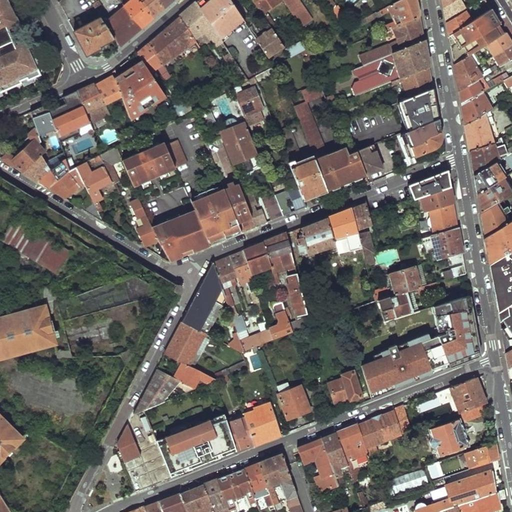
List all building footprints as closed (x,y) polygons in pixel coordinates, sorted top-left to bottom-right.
[(0,0),(0,92),(3,91),(24,82),(23,80),(30,77),(41,72),(38,66),(30,49),(26,51),(21,53),(17,43),(10,29),(18,26),(15,18),(8,4),(6,0),(0,0)] [(106,12),(98,0),(90,0),(93,4),(92,4),(100,17),(106,12)] [(129,0),(123,5),(140,28),(146,23),(152,18),(138,0),(129,0)] [(157,0),(138,0),(152,18),(158,14),(164,9),(157,0)] [(157,0),(164,9),(170,4),(174,0),(157,0)] [(229,0),(198,0),(196,2),(221,39),(222,41),(247,25),(229,0)] [(252,0),(270,27),(274,24),(266,10),(279,2),(278,0),(252,0)] [(283,0),(302,28),(312,21),(298,0),(283,0)] [(324,0),(331,11),(336,7),(332,0),(324,0)] [(402,0),(366,19),(369,25),(391,13),(395,22),(386,26),(388,30),(421,17),(419,5),(417,0),(402,0)] [(454,0),(443,7),(446,21),(462,11),(466,9),(464,6),(463,7),(460,2),(463,0),(454,0)] [(221,39),(196,2),(188,9),(179,17),(194,39),(206,31),(211,38),(212,37),(216,42),(221,39)] [(462,11),(446,21),(448,35),(451,33),(491,10),(487,4),(466,18),(462,11)] [(114,38),(119,46),(123,43),(134,33),(140,28),(123,5),(103,22),(114,38)] [(331,11),(337,20),(342,17),(336,7),(331,11)] [(491,10),(451,33),(456,42),(450,45),(453,64),(469,55),(477,49),(482,46),(486,44),(499,36),(495,30),(499,22),(491,10)] [(74,31),(87,55),(100,48),(99,46),(114,38),(103,22),(100,17),(74,31)] [(148,43),(162,64),(195,41),(194,39),(179,17),(163,30),(148,43)] [(359,57),(362,65),(371,61),(425,41),(423,29),(421,17),(388,30),(383,32),(384,36),(394,33),(398,45),(390,48),(389,46),(359,57)] [(499,23),(499,22),(495,30),(499,36),(505,32),(499,23)] [(243,73),(245,76),(269,59),(268,57),(248,27),(247,25),(222,41),(230,53),(243,73)] [(248,27),(268,57),(283,47),(270,28),(261,33),(258,29),(254,31),(251,25),(248,27)] [(499,36),(486,44),(493,55),(511,44),(509,39),(505,32),(499,36)] [(288,54),(290,58),(307,49),(314,46),(310,39),(288,54)] [(26,51),(21,41),(17,43),(21,53),(26,51)] [(350,71),(351,77),(355,78),(356,82),(353,83),(351,89),(355,98),(391,83),(430,67),(425,41),(371,61),(371,62),(350,71)] [(136,53),(149,73),(157,68),(165,79),(170,75),(162,64),(148,43),(142,48),(136,53)] [(493,55),(500,67),(511,59),(511,44),(493,55)] [(312,61),(329,55),(327,51),(317,55),(314,46),(307,49),(312,61)] [(43,63),(36,47),(30,49),(38,66),(43,63)] [(469,55),(471,58),(475,56),(480,53),(477,49),(469,55)] [(149,73),(136,53),(126,62),(130,70),(114,80),(121,97),(130,119),(166,96),(149,73)] [(223,58),(237,77),(243,73),(230,53),(223,58)] [(455,73),(456,78),(475,66),(471,58),(469,55),(453,64),(455,73)] [(457,86),(458,92),(482,77),(480,74),(475,66),(456,78),(457,86)] [(397,99),(399,103),(434,89),(432,78),(430,67),(391,83),(392,86),(402,82),(407,95),(397,99)] [(511,68),(501,75),(504,80),(511,74),(511,68)] [(480,74),(482,77),(483,77),(491,72),(489,69),(480,74)] [(248,80),(245,76),(243,73),(237,77),(242,84),(248,80)] [(511,84),(511,74),(504,80),(502,80),(506,87),(506,88),(511,84)] [(493,80),(495,84),(502,80),(504,80),(501,75),(493,80)] [(32,82),(30,77),(23,80),(24,82),(25,86),(32,82)] [(96,86),(105,105),(121,97),(114,80),(113,77),(96,86)] [(482,77),(458,92),(460,100),(461,104),(481,93),(489,88),(486,84),(483,77),(482,77)] [(495,84),(493,80),(486,84),(489,88),(494,85),(495,84)] [(494,85),(499,91),(506,87),(502,80),(495,84),(494,85)] [(90,122),(91,124),(110,115),(105,105),(96,86),(95,83),(81,89),(77,91),(90,122)] [(320,83),(303,90),(308,101),(325,94),(320,83)] [(233,88),(248,126),(258,123),(254,111),(264,108),(255,87),(243,92),(240,85),(233,88)] [(399,103),(410,131),(439,118),(436,104),(434,89),(399,103)] [(79,127),(90,122),(77,91),(67,96),(79,127)] [(463,115),(464,125),(483,114),(488,111),(490,109),(481,93),(461,104),(463,115)] [(203,94),(189,102),(189,103),(194,110),(207,102),(208,102),(203,94)] [(79,127),(67,96),(63,98),(66,104),(49,111),(55,127),(60,141),(79,132),(77,128),(79,127)] [(333,96),(326,99),(330,108),(337,105),(333,96)] [(207,102),(212,116),(217,114),(212,100),(208,102),(207,102)] [(308,101),(296,106),(315,157),(316,158),(328,153),(308,101)] [(189,103),(176,111),(180,117),(194,110),(189,103)] [(49,111),(47,105),(30,112),(39,135),(55,127),(49,111)] [(332,112),(336,125),(346,120),(342,109),(332,112)] [(483,114),(488,127),(494,124),(488,111),(483,114)] [(464,125),(469,150),(495,144),(488,127),(483,114),(464,125)] [(439,118),(410,131),(406,132),(414,156),(437,146),(439,144),(441,141),(442,136),(439,118)] [(222,132),(234,163),(256,154),(245,123),(222,132)] [(28,134),(20,140),(26,148),(16,155),(0,145),(0,156),(14,165),(17,163),(24,170),(42,156),(45,154),(44,152),(39,145),(41,144),(39,135),(36,127),(28,132),(28,134)] [(167,170),(177,167),(167,145),(159,128),(138,139),(124,146),(116,149),(121,161),(129,177),(130,180),(133,186),(141,183),(149,179),(147,173),(156,169),(159,175),(167,170)] [(279,133),(291,164),(296,162),(302,159),(290,129),(279,133)] [(122,141),(124,146),(138,139),(137,135),(132,137),(132,136),(122,141)] [(469,150),(473,175),(495,162),(504,156),(511,151),(511,146),(505,151),(501,137),(498,139),(497,144),(495,144),(469,150)] [(178,140),(167,145),(177,167),(188,162),(178,140)] [(349,157),(345,146),(328,153),(316,158),(328,190),(357,179),(360,188),(370,183),(368,177),(359,152),(349,157)] [(359,152),(368,177),(381,171),(372,146),(359,152)] [(111,184),(112,185),(119,182),(113,165),(121,161),(116,149),(107,153),(104,155),(99,157),(104,167),(111,184)] [(51,171),(57,181),(70,171),(66,162),(66,160),(53,170),(53,167),(51,162),(47,157),(45,154),(42,156),(51,171)] [(30,176),(38,180),(51,171),(42,156),(24,170),(23,171),(30,176)] [(291,167),(305,200),(329,191),(328,190),(316,158),(315,157),(297,165),(293,167),(291,167)] [(473,175),(477,194),(502,178),(504,177),(495,162),(473,175)] [(92,172),(87,163),(76,168),(80,177),(92,172)] [(83,183),(89,197),(92,203),(102,199),(98,190),(111,184),(104,167),(92,172),(80,177),(83,183)] [(80,177),(76,168),(75,168),(70,171),(57,181),(49,188),(66,198),(83,183),(80,177)] [(159,175),(156,169),(147,173),(149,179),(159,175)] [(169,176),(167,170),(159,175),(161,179),(169,176)] [(43,184),(49,188),(57,181),(51,171),(38,180),(43,184)] [(408,187),(413,200),(415,200),(421,198),(451,188),(450,180),(449,171),(408,187)] [(477,194),(480,213),(499,201),(511,194),(502,178),(477,194)] [(229,188),(226,189),(242,230),(243,233),(255,228),(243,194),(239,184),(235,186),(229,188)] [(196,196),(197,199),(220,190),(219,186),(196,196)] [(226,189),(225,188),(220,190),(197,199),(192,201),(196,208),(209,242),(218,239),(220,242),(234,236),(233,233),(242,230),(226,189)] [(453,197),(451,188),(421,198),(425,213),(429,211),(454,204),(453,197)] [(0,191),(0,196),(2,205),(14,202),(16,198),(1,189),(0,191)] [(251,191),(243,194),(255,228),(267,223),(262,210),(256,213),(254,206),(257,205),(251,191)] [(272,221),(284,217),(283,212),(276,196),(263,200),(272,221)] [(89,197),(79,206),(100,219),(92,203),(89,197)] [(425,213),(421,198),(415,200),(418,214),(425,213)] [(137,229),(145,247),(158,243),(152,228),(139,200),(130,203),(136,216),(139,215),(143,226),(137,229)] [(480,213),(484,236),(510,220),(506,214),(511,211),(507,206),(503,208),(499,201),(480,213)] [(352,208),(356,226),(371,221),(367,203),(352,208)] [(420,232),(422,239),(431,237),(459,229),(456,217),(454,204),(429,211),(433,228),(420,232)] [(169,220),(152,228),(158,243),(168,262),(183,256),(181,251),(192,248),(193,252),(211,245),(209,242),(196,208),(180,215),(181,218),(169,222),(169,220)] [(343,212),(347,231),(357,229),(356,226),(352,208),(343,212)] [(180,215),(179,213),(167,218),(169,220),(169,222),(181,218),(180,215)] [(298,246),(300,253),(306,251),(307,255),(336,247),(333,233),(340,231),(336,214),(294,231),(296,241),(297,241),(299,246),(298,246)] [(511,219),(510,220),(484,236),(489,262),(511,247),(511,219)] [(357,229),(357,231),(372,226),(371,221),(356,226),(357,229)] [(13,222),(2,247),(59,274),(71,249),(13,222)] [(431,237),(437,261),(463,253),(461,241),(459,229),(431,237)] [(358,235),(365,261),(370,259),(369,254),(372,253),(367,232),(358,235)] [(276,281),(277,285),(280,283),(277,273),(295,268),(287,234),(263,242),(276,281)] [(244,250),(256,288),(261,286),(260,283),(259,283),(256,272),(268,268),(271,277),(270,278),(271,283),(276,281),(263,242),(244,250)] [(511,275),(511,247),(489,262),(493,288),(511,275)] [(193,252),(192,248),(181,251),(183,256),(193,252)] [(113,263),(115,261),(97,249),(94,253),(95,261),(113,263)] [(251,293),(256,308),(262,305),(256,288),(244,250),(230,255),(237,277),(246,274),(251,288),(251,293)] [(437,261),(439,270),(464,262),(463,253),(437,261)] [(227,256),(234,278),(237,277),(230,255),(227,256)] [(234,278),(227,256),(213,262),(225,298),(227,303),(231,301),(227,290),(232,287),(237,286),(234,278)] [(182,320),(205,332),(206,333),(225,298),(213,262),(211,264),(196,292),(182,320)] [(444,273),(445,281),(466,275),(465,266),(451,269),(451,272),(444,273)] [(387,290),(389,297),(406,292),(413,290),(417,289),(420,288),(415,267),(384,276),(385,281),(392,279),(394,287),(387,289),(387,290)] [(307,314),(297,274),(287,276),(298,316),(307,314)] [(511,275),(493,288),(498,313),(511,303),(511,275)] [(417,289),(419,294),(422,295),(439,290),(438,283),(420,288),(417,289)] [(182,288),(176,284),(172,291),(179,294),(182,288)] [(152,296),(159,304),(165,292),(155,285),(152,296)] [(373,295),(375,302),(379,300),(389,297),(387,290),(373,295)] [(406,292),(412,314),(419,312),(413,290),(406,292)] [(384,317),(385,322),(397,319),(412,314),(406,292),(389,297),(379,300),(382,312),(387,311),(388,315),(384,317)] [(449,369),(480,356),(475,324),(472,309),(470,297),(463,299),(433,308),(438,332),(444,330),(445,333),(420,343),(361,367),(371,393),(373,399),(390,392),(449,369)] [(385,322),(384,317),(382,312),(379,300),(375,302),(343,314),(358,358),(404,343),(403,338),(398,324),(397,319),(385,322)] [(285,310),(283,303),(275,305),(274,306),(273,307),(273,309),(278,324),(269,327),(270,330),(274,340),(292,333),(285,310)] [(511,303),(498,313),(499,321),(502,320),(511,336),(511,337),(503,343),(505,353),(511,348),(511,303)] [(0,465),(24,440),(23,438),(0,415),(0,360),(54,345),(57,344),(45,304),(42,305),(0,316),(0,465)] [(285,310),(292,333),(310,326),(308,317),(293,323),(288,309),(285,310)] [(173,336),(164,353),(180,361),(188,365),(205,332),(182,320),(173,336)] [(511,336),(502,320),(499,321),(500,328),(503,343),(511,337),(511,336)] [(239,336),(244,351),(274,340),(270,330),(245,338),(244,335),(239,336)] [(205,332),(188,365),(193,367),(210,335),(206,333),(205,332)] [(231,342),(230,345),(242,351),(244,351),(239,336),(235,338),(231,342)] [(138,345),(118,355),(127,364),(138,345)] [(180,361),(173,376),(195,388),(199,378),(208,382),(215,379),(217,378),(212,376),(193,367),(188,365),(180,361)] [(212,376),(217,378),(232,372),(247,365),(245,361),(212,376)] [(142,396),(133,413),(137,412),(142,410),(171,397),(167,396),(176,385),(187,391),(195,388),(173,376),(156,368),(142,396)] [(328,383),(335,403),(337,402),(340,403),(345,402),(346,399),(350,398),(351,400),(362,397),(354,371),(343,374),(344,378),(328,383)] [(215,379),(216,383),(224,380),(225,381),(234,378),(232,372),(217,378),(215,379)] [(451,388),(462,412),(485,403),(480,390),(475,378),(451,388)] [(288,385),(277,389),(279,395),(290,391),(288,385)] [(278,396),(288,420),(311,412),(302,386),(290,391),(279,395),(278,396)] [(311,390),(314,400),(322,398),(319,388),(311,390)] [(246,418),(255,446),(271,440),(280,436),(270,403),(254,408),(255,411),(245,414),(246,418)] [(462,412),(465,418),(472,420),(490,412),(485,403),(462,412)] [(403,435),(412,432),(402,407),(393,410),(403,435)] [(146,420),(142,410),(137,412),(141,422),(146,420)] [(367,451),(403,435),(393,410),(375,417),(357,424),(367,451)] [(225,413),(213,418),(215,422),(226,418),(225,413)] [(227,420),(228,424),(246,418),(245,414),(244,413),(227,420)] [(212,424),(210,419),(195,425),(195,426),(178,432),(178,431),(164,437),(166,442),(163,443),(157,445),(170,477),(178,474),(177,471),(187,467),(188,470),(196,467),(217,459),(215,456),(221,454),(222,457),(236,451),(228,424),(227,420),(226,418),(215,422),(212,424)] [(245,450),(255,446),(246,418),(228,424),(236,451),(237,453),(245,450)] [(437,447),(440,456),(470,445),(461,418),(430,429),(434,440),(432,441),(433,447),(437,447)] [(195,425),(193,421),(176,427),(178,431),(178,432),(195,426),(195,425)] [(347,463),(352,477),(357,474),(353,459),(368,454),(367,451),(357,424),(340,431),(336,432),(347,463)] [(116,445),(123,461),(138,454),(130,433),(126,426),(121,436),(116,445)] [(161,463),(145,428),(130,433),(138,454),(145,469),(161,463)] [(321,438),(336,478),(342,476),(339,466),(347,463),(336,432),(328,435),(321,438)] [(336,478),(321,438),(316,440),(296,448),(301,461),(302,464),(314,459),(320,475),(314,478),(319,492),(338,486),(336,478)] [(496,440),(464,452),(469,468),(480,464),(478,458),(498,451),(498,450),(496,440)] [(85,446),(69,451),(75,465),(85,446)] [(498,451),(478,458),(480,464),(499,458),(498,451)] [(279,482),(291,511),(303,511),(286,467),(281,453),(269,458),(258,462),(268,489),(270,495),(273,502),(278,500),(273,484),(279,482)] [(144,489),(153,486),(145,469),(138,454),(123,461),(136,492),(144,489)] [(243,468),(251,491),(256,489),(258,493),(268,489),(258,462),(250,465),(243,468)] [(429,482),(438,479),(433,463),(424,466),(429,482)] [(245,494),(249,505),(255,502),(251,491),(243,468),(230,473),(216,478),(227,506),(233,503),(231,497),(245,494)] [(493,469),(446,485),(450,497),(412,511),(433,511),(497,490),(493,469)] [(203,484),(214,511),(220,511),(228,509),(227,506),(216,478),(210,481),(203,484)] [(214,511),(203,484),(191,488),(180,493),(187,511),(190,511),(197,510),(197,511),(203,511),(205,511),(214,511)] [(481,511),(499,506),(498,499),(506,497),(505,488),(497,490),(433,511),(481,511)] [(364,492),(357,494),(360,506),(367,504),(364,492)] [(187,511),(180,493),(168,497),(158,501),(162,511),(187,511)] [(268,498),(273,511),(276,511),(273,502),(270,495),(268,495),(269,498),(268,498)] [(0,511),(14,511),(6,507),(0,498),(0,511)] [(143,507),(145,511),(162,511),(158,501),(150,504),(143,507)] [(259,511),(255,502),(249,505),(251,511),(259,511)]
